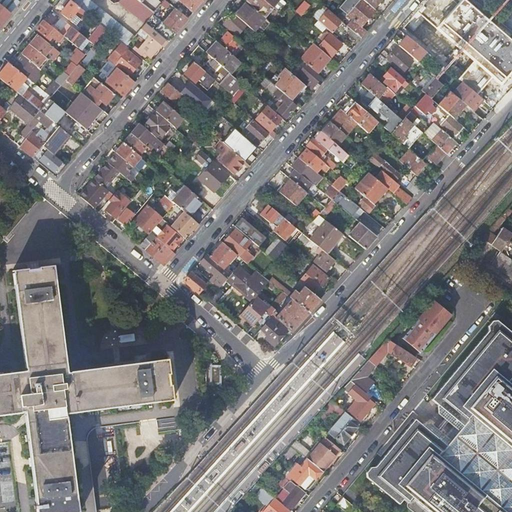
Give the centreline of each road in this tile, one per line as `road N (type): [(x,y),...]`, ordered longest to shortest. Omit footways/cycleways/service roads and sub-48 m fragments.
road 1 (residential): [(164,282),(410,0)]
road 2 (residential): [(511,108),(319,323),(264,372)]
road 3 (residential): [(305,511),(461,327),(464,295)]
road 4 (residential): [(220,0),(70,171),(60,196)]
road 5 (residential): [(264,372),(143,511)]
road 6 (residential): [(60,196),(164,282)]
road 7 (residential): [(164,282),(264,372)]
